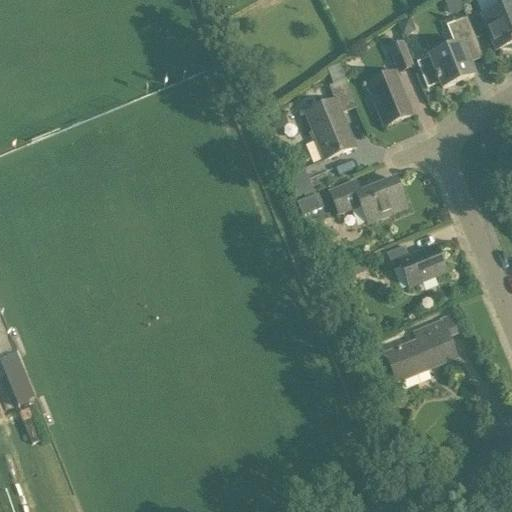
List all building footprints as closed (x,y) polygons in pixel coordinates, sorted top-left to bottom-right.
[(463,8),(460,0),(454,0),(453,1),(452,0),(447,0),(451,12),(463,8)] [(511,0),(494,0),(499,10),(480,17),(495,53),(499,51),(511,52),(511,0)] [(446,27),(455,48),(416,64),(427,90),(439,85),(441,90),(473,77),(460,46),(475,40),(467,19),(446,27)] [(387,50),(398,76),(413,69),(403,43),(387,50)] [(383,129),(412,117),(394,74),(366,86),(383,129)] [(335,103),(305,115),(324,161),(354,149),(340,116),(357,109),(345,81),(328,88),(335,103)] [(367,225),(405,210),(394,182),(361,195),(355,181),(327,193),(338,218),(360,209),(367,225)] [(398,264),(408,289),(445,274),(434,249),(409,259),(404,247),(386,255),(391,267),(398,264)] [(354,278),(367,273),(363,264),(350,269),(354,278)] [(396,384),(455,360),(447,339),(457,335),(449,317),(439,321),(440,324),(414,334),(417,343),(385,356),(396,384)] [(356,347),(362,359),(373,354),(367,342),(356,347)] [(0,366),(17,407),(35,400),(16,353),(0,359),(0,366)]
